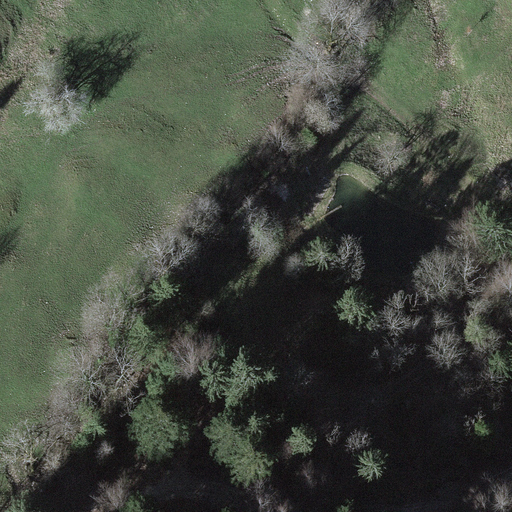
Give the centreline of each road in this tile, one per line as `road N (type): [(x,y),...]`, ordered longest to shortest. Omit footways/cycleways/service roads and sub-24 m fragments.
road 1 (track): [(496,217),(363,84),(284,27),(266,0)]
road 2 (track): [(122,511),(178,484),(296,511)]
